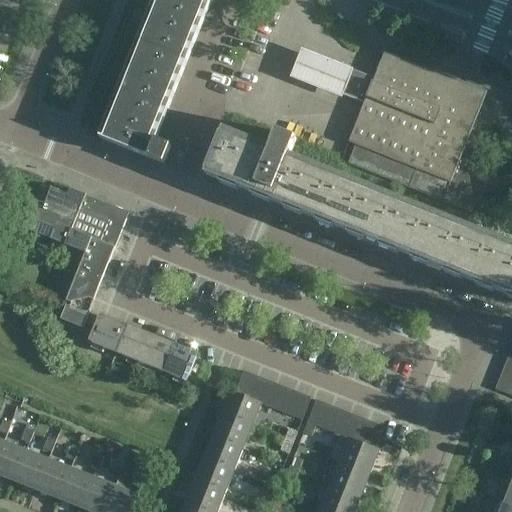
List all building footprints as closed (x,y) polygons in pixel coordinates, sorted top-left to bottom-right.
[(101,138),(100,139),(164,164),(171,147),(156,141),(212,0),(153,0),(99,138),(101,138)] [(353,67),(302,47),(290,75),(342,96),(353,67)] [(366,98),(349,143),(355,146),(348,164),(408,188),(443,202),(471,213),(474,205),(464,149),(487,93),(464,83),(385,52),(374,78),(352,69),(344,90),(366,98)] [(511,244),(382,193),(289,156),(296,140),(277,132),(272,146),(271,149),(224,130),(222,135),(221,135),(206,172),(207,173),(206,176),(221,182),(220,184),(238,191),(239,189),(253,195),(252,197),(270,204),(271,202),(285,208),(284,210),(303,218),(304,215),(317,221),(316,223),(334,230),(335,228),(349,234),(348,236),(366,243),(367,241),(381,247),(380,249),(398,256),(399,253),(413,259),(412,261),(430,268),(431,266),(445,272),(445,274),(462,281),(463,279),(477,285),(477,287),(495,294),(496,291),(503,294),(511,297),(511,298),(511,300),(511,244)] [(70,303),(69,306),(89,314),(94,300),(126,219),(120,217),(123,211),(70,190),(68,196),(51,189),(45,205),(35,201),(24,229),(37,234),(85,253),(66,301),(70,303)] [(83,328),(89,314),(69,306),(67,305),(61,320),(83,328)] [(117,354),(126,329),(127,325),(99,314),(92,332),(89,341),(92,343),(92,344),(93,344),(91,348),(103,353),(105,349),(117,354)] [(138,367),(149,339),(151,335),(127,325),(126,329),(117,354),(128,358),(126,363),(138,367)] [(164,372),(173,348),(174,344),(151,335),(149,339),(138,367),(150,372),(152,368),(164,372)] [(174,344),(173,348),(164,372),(174,377),(173,381),(185,386),(187,382),(193,366),(197,358),(195,357),(196,353),(174,344)] [(511,382),(511,370),(505,368),(500,378),(511,382)] [(246,399),(255,376),(244,372),(235,394),(246,399)] [(257,403),(266,381),(255,376),(246,399),(257,403)] [(511,396),(511,382),(500,378),(495,390),(511,396)] [(268,408),(277,385),(266,381),(257,403),(261,404),(268,408)] [(279,412),(288,389),(277,385),(268,408),(279,412)] [(291,416),(300,394),(288,389),(279,412),(291,416)] [(252,426),(261,404),(257,403),(246,399),(235,394),(231,392),(222,414),(252,426)] [(311,398),(300,394),(291,416),(302,421),(311,398)] [(319,427),(328,405),(317,401),(308,423),(316,426),(319,427)] [(330,432),(339,410),(328,405),(319,427),(330,432)] [(342,436),(350,414),(339,410),(330,432),(342,436)] [(243,449),(252,426),(222,414),(213,437),(243,449)] [(353,440),(361,419),(350,414),(342,436),(349,439),(353,440)] [(364,445),(373,423),(361,419),(353,440),(364,445)] [(0,430),(8,434),(12,423),(3,420),(0,427),(0,430)] [(316,426),(308,423),(303,433),(311,437),(316,426)] [(384,428),(373,423),(364,445),(375,449),(384,428)] [(22,439),(30,443),(34,432),(26,429),(22,439)] [(297,432),(296,432),(289,429),(284,440),(292,443),(297,432)] [(234,471),(243,449),(213,437),(204,459),(234,471)] [(52,452),(57,441),(49,438),(44,448),(52,452)] [(380,451),(375,449),(364,445),(353,440),(349,439),(340,462),(370,474),(380,451)] [(288,454),(292,443),(284,440),(280,451),(288,454)] [(508,444),(496,440),(492,451),(503,455),(508,444)] [(0,474),(15,481),(26,451),(4,443),(0,452),(0,474)] [(74,461),(78,450),(70,447),(66,457),(74,461)] [(37,490),(49,460),(26,451),(15,481),(37,490)] [(97,470),(101,459),(93,456),(88,466),(97,470)] [(301,460),(293,457),(289,468),(297,471),(301,460)] [(225,494),(234,471),(204,459),(195,482),(225,494)] [(59,499),(71,469),(49,460),(37,490),(59,499)] [(361,496),(370,474),(340,462),(331,484),(361,496)] [(119,479),(123,468),(115,465),(111,476),(119,479)] [(289,468),(285,479),(293,483),(297,471),(289,468)] [(81,508),(93,478),(71,469),(59,499),(81,508)] [(141,488),(145,477),(137,474),(133,485),(141,488)] [(275,488),(279,477),(271,474),(267,485),(275,488)] [(92,511),(105,511),(116,487),(93,478),(81,508),(92,511)] [(206,511),(217,511),(225,494),(195,482),(186,504),(206,511)] [(336,511),(355,511),(361,496),(331,484),(322,506),(336,511)] [(263,496),(271,499),(275,488),(267,485),(263,496)] [(132,511),(139,496),(116,487),(105,511),(132,511)] [(478,505),(481,496),(475,493),(471,502),(478,505)] [(280,511),(284,505),(276,502),(271,511),(280,511)]
